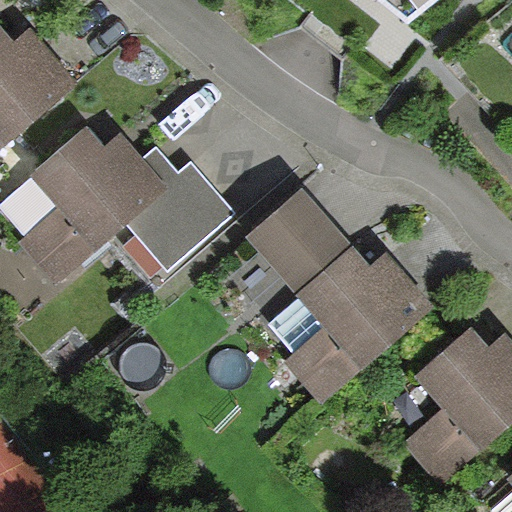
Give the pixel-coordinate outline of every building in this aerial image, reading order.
[(390,0),(406,12),(420,0),(390,0)] [(0,146),(66,92),(33,52),(17,66),(0,46),(0,146)] [(50,281),(156,192),(123,153),(106,167),(77,131),(28,172),(59,209),(18,243),(50,281)] [(321,400),(426,311),(393,272),(376,287),(320,222),(272,263),(329,328),(288,363),(321,400)] [(430,480),(511,411),(511,363),(503,353),(487,366),(457,331),(408,372),(439,409),(398,443),(430,480)]
